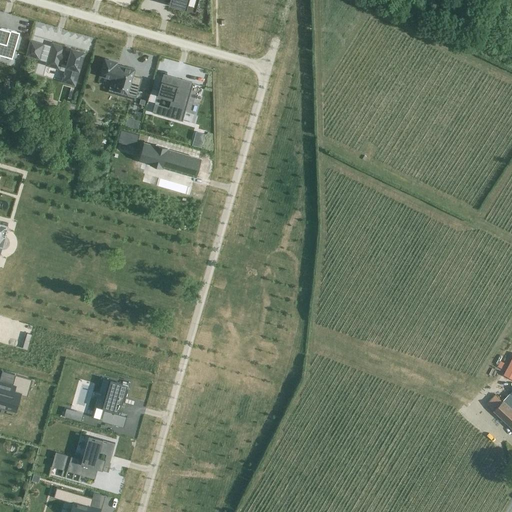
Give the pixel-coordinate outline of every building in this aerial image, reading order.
[(169,0),(170,0),(173,1),(172,5),(184,9),(195,12),(197,5),(198,0),(169,0)] [(0,54),(3,56),(5,49),(14,51),(19,32),(0,26),(0,54)] [(30,41),(27,54),(39,58),(43,44),(30,41)] [(52,43),(46,64),(59,68),(60,62),(67,64),(62,81),(74,84),(84,52),(72,48),(70,52),(64,50),(65,46),(52,43)] [(105,59),(100,75),(118,80),(115,90),(136,96),(141,77),(132,74),(134,69),(116,64),(116,62),(105,59)] [(161,83),(157,95),(173,100),(171,107),(155,103),(153,112),(182,120),(185,112),(183,111),(191,83),(172,77),(170,85),(161,83)] [(118,141),(135,146),(139,134),(121,130),(118,141)] [(145,142),(140,160),(151,163),(162,166),(195,175),(200,158),(167,149),(167,148),(156,145),(145,142)] [(511,354),(502,374),(511,380),(511,354)] [(0,401),(15,406),(19,393),(27,396),(32,379),(15,374),(12,385),(0,381),(0,401)] [(100,393),(97,406),(105,408),(101,420),(123,427),(127,413),(119,411),(120,407),(121,407),(122,403),(121,402),(123,396),(125,396),(128,385),(103,378),(99,393),(100,393)] [(511,390),(510,393),(510,394),(503,401),(498,396),(489,406),(494,410),(493,411),(511,428),(511,390)] [(66,407),(64,415),(71,417),(73,409),(66,407)] [(71,456),(66,470),(94,478),(97,468),(107,471),(109,464),(107,463),(113,442),(92,436),(85,460),(71,456)] [(55,451),(51,464),(64,468),(68,455),(55,451)] [(39,475),(32,473),(31,480),(37,481),(39,475)] [(56,487),(54,497),(73,502),(70,511),(92,511),(94,506),(91,505),(93,497),(56,487)]
